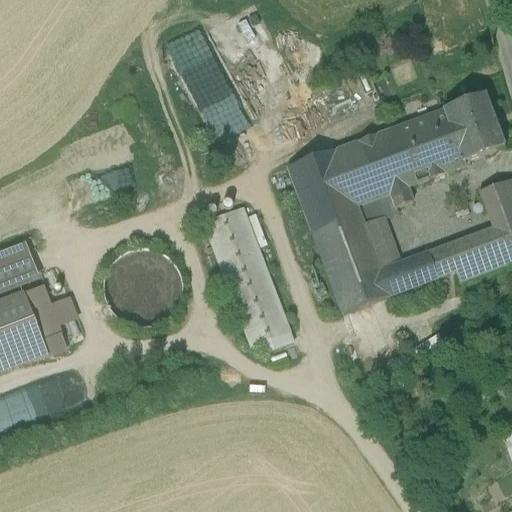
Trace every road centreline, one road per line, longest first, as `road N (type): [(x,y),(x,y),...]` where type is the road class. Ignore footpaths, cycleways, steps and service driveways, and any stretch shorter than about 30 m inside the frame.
road 1 (track): [(418,511),(324,372),(253,181),(286,154),(367,121)]
road 2 (track): [(324,372),(282,385),(230,355),(187,343),(0,388)]
